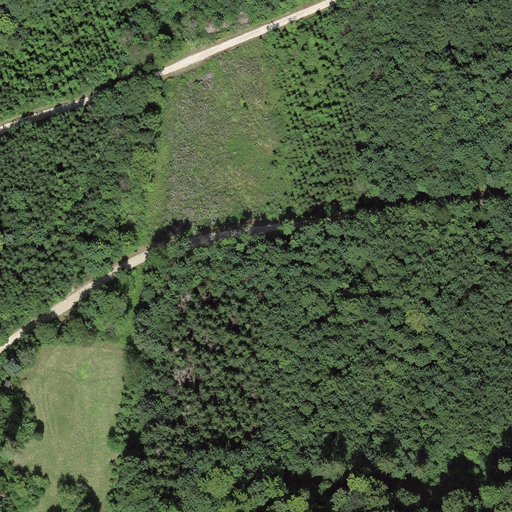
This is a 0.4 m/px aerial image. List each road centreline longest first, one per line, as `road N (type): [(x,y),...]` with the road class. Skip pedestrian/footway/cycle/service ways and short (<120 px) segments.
road 1 (track): [(0,348),(124,266),(163,250),(241,232),(511,200)]
road 2 (track): [(501,494),(295,478),(233,511)]
road 3 (track): [(135,83),(334,0)]
road 4 (track): [(135,83),(0,131)]
